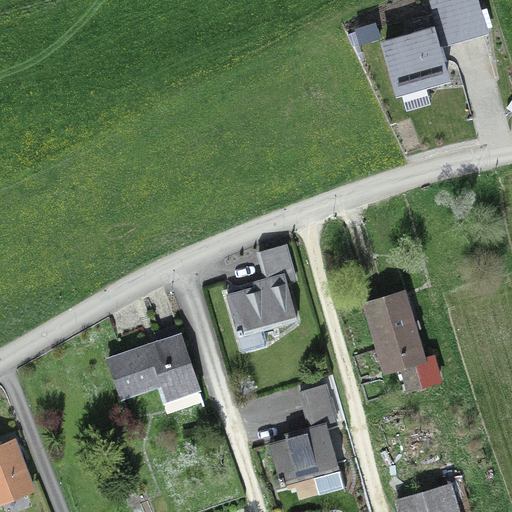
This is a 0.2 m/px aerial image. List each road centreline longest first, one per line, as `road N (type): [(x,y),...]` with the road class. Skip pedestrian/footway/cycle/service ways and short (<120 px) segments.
road 1 (residential): [(0,369),(235,248),(423,173)]
road 2 (track): [(382,511),(303,221)]
road 3 (track): [(256,511),(178,278)]
